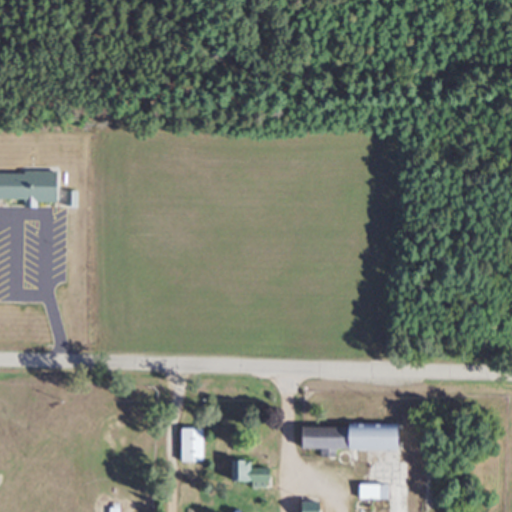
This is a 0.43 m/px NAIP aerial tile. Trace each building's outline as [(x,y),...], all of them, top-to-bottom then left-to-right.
[(0,284),(14,284),(14,229),(0,228),(0,284)] [(302,425),(302,448),(401,448),(401,425),(302,425)] [(179,428),(179,461),(203,461),(203,428),(179,428)] [(251,467),(251,459),(231,459),(231,483),(269,483),(269,467),(251,467)] [(358,497),(388,497),(388,484),(358,484),(358,497)] [(300,501),(300,511),(320,511),(321,501),(300,501)]
